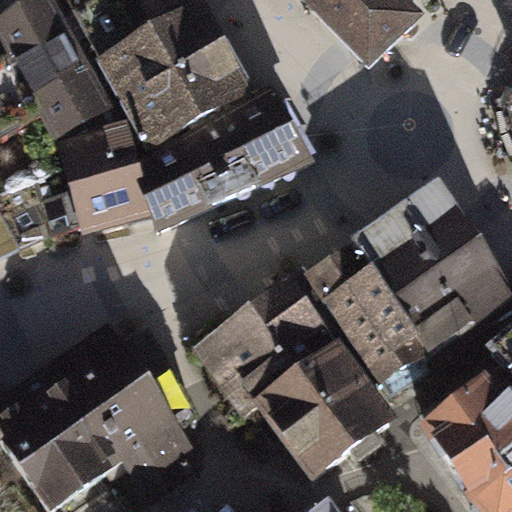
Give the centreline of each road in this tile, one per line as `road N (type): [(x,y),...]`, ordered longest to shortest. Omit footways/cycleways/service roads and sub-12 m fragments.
road 1 (residential): [(430,134),(278,245),(0,330)]
road 2 (residential): [(430,134),(339,107),(235,0)]
road 3 (residential): [(430,134),(470,75),(502,0)]
road 4 (residential): [(511,229),(430,134)]
